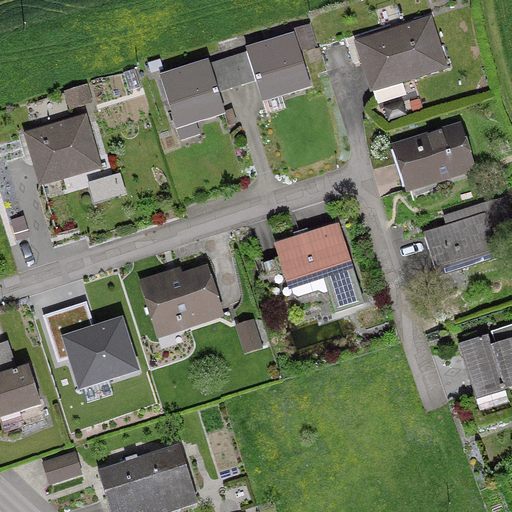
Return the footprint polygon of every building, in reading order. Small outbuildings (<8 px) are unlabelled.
[(355,45),(360,61),(374,104),(403,94),(399,82),(442,68),(427,22),(355,45)] [(239,86),(253,82),(259,101),(307,86),(292,38),(244,53),(230,57),(239,86)] [(153,71),(167,66),(164,56),(149,60),(153,71)] [(220,113),(221,113),(215,94),(230,89),(221,60),(159,80),(174,128),(220,113)] [(78,89),(64,94),(68,108),(83,104),(78,89)] [(82,119),(24,136),(38,185),(62,178),(59,169),(93,159),(82,119)] [(456,129),(394,149),(404,181),(430,172),(433,181),(468,169),(456,129)] [(443,220),(446,230),(422,238),(435,278),(436,278),(441,293),(466,285),(461,270),(496,258),(486,228),(501,224),(494,203),(443,220)] [(360,305),(335,229),(274,248),(287,289),(289,289),(291,296),(296,299),(316,292),(321,295),(327,293),(333,313),(360,305)] [(173,319),(176,329),(216,316),(203,274),(202,272),(170,283),(169,277),(141,286),(154,325),(173,319)] [(82,385),(137,368),(122,320),(67,337),(82,385)] [(257,348),(249,323),(235,328),(243,352),(257,348)] [(502,391),(511,387),(511,327),(493,333),(497,345),(483,349),(480,339),(457,346),(477,412),(506,403),(502,391)] [(26,368),(13,371),(5,345),(0,346),(0,417),(38,406),(26,368)] [(171,451),(96,475),(108,511),(129,511),(160,502),(163,511),(166,511),(195,503),(190,489),(183,491),(171,451)] [(72,458),(43,467),(48,481),(76,473),(72,458)]
